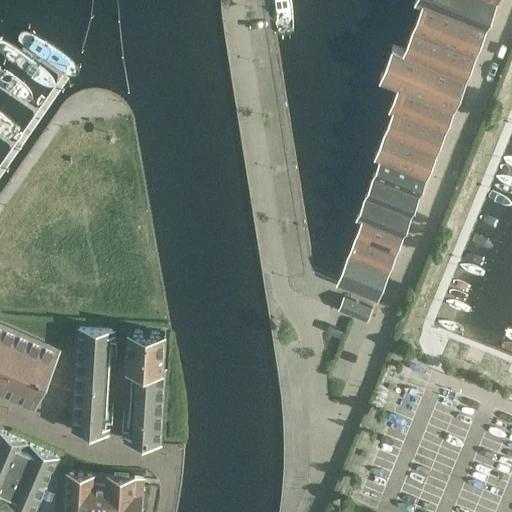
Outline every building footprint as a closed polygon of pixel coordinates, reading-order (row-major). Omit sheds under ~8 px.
[(486,26),(496,0),(416,0),(423,2),(423,1),(486,26)] [(423,2),(413,26),(476,51),(486,26),(423,1),(423,2)] [(466,76),(476,51),(413,26),(404,50),(403,51),(466,76)] [(455,104),(466,76),(403,51),(404,50),(392,46),(380,76),(399,83),(400,82),(455,104)] [(400,82),(399,83),(390,107),(393,108),(394,107),(445,128),(455,104),(400,82)] [(393,108),(385,130),(436,151),(445,128),(394,107),(393,108)] [(427,174),(436,151),(385,130),(375,154),(381,157),(381,156),(427,174)] [(373,176),(419,194),(427,174),(381,156),(381,157),(373,176)] [(411,214),(419,194),(373,176),(365,196),(411,214)] [(403,234),(411,214),(365,196),(357,217),(362,219),(363,218),(403,234)] [(396,252),(403,234),(363,218),(362,219),(356,236),(396,252)] [(356,236),(348,254),(389,270),(396,252),(356,236)] [(378,298),(389,270),(348,254),(337,282),(378,298)] [(367,319),(372,307),(343,296),(338,308),(367,319)] [(340,345),(346,326),(332,321),(326,341),(340,345)] [(57,349),(0,323),(0,390),(33,405),(57,349)] [(100,426),(106,333),(112,333),(112,329),(79,327),(73,428),(106,430),(106,426),(100,426)] [(160,441),(165,368),(162,368),(165,332),(129,330),(126,368),(137,368),(133,435),(127,435),(127,439),(160,441)] [(58,455),(29,442),(0,429),(0,495),(34,510),(58,455)] [(141,511),(142,494),(133,494),(134,475),(128,475),(128,472),(114,471),(114,474),(108,474),(107,484),(94,483),(94,473),(67,471),(64,511),(141,511)]
